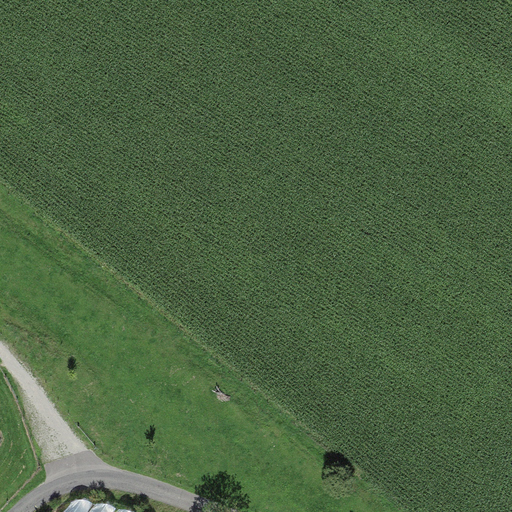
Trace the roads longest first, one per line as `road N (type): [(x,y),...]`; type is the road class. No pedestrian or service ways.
road 1 (residential): [(25,511),(72,484),(100,480),(216,511)]
road 2 (track): [(0,347),(29,385),(72,484)]
